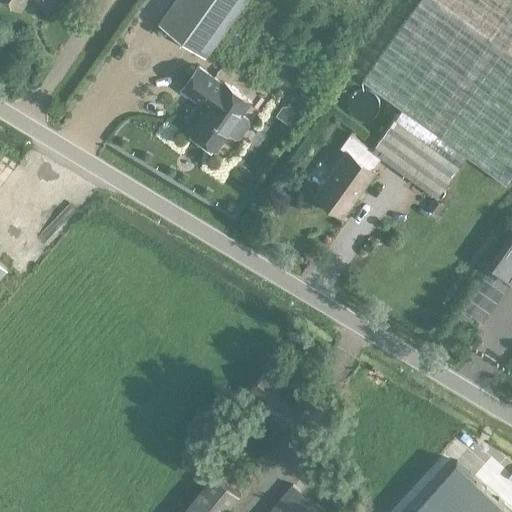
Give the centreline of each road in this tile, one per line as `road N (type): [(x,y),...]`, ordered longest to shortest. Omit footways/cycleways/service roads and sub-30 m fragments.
road 1 (unclassified): [(511,418),(0,109)]
road 2 (unknown): [(19,121),(105,0)]
